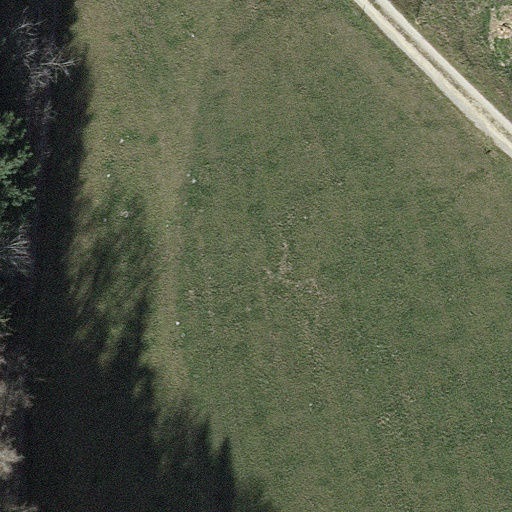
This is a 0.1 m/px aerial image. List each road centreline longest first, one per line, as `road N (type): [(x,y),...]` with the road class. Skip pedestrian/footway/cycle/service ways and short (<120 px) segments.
road 1 (track): [(12,511),(9,390),(45,0)]
road 2 (track): [(511,152),(406,56),(361,0)]
